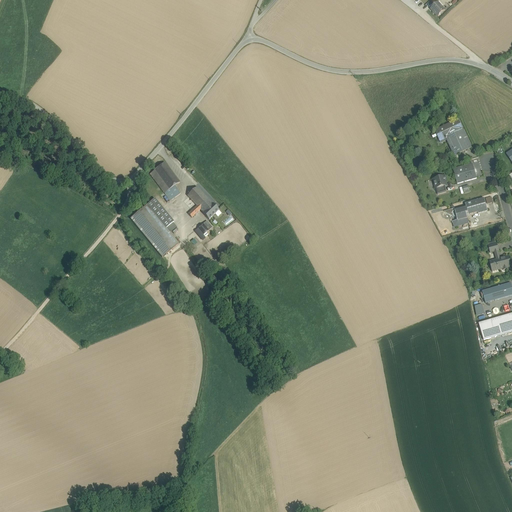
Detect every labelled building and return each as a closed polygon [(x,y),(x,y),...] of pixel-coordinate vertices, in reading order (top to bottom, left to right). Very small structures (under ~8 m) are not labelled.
[(438,3),(431,9),(438,17),(445,11),(442,8),(443,7),(443,6),(440,2),(439,2),(438,3)] [(458,120),(435,131),(439,141),(444,139),(446,138),(463,130),(458,120)] [(463,130),(446,138),(444,139),(445,139),(446,139),(447,141),(454,156),(471,149),(463,130)] [(180,183),(165,164),(155,171),(169,190),(175,186),(180,183)] [(473,164),(453,169),(457,184),(477,179),(473,164)] [(169,190),(155,171),(150,175),(164,194),(169,190)] [(445,177),(433,180),(438,195),(441,194),(439,188),(445,186),(446,186),(445,182),(446,182),(445,177)] [(169,190),(164,194),(170,202),(180,194),(175,186),(169,190)] [(207,199),(197,188),(187,196),(196,206),(198,208),(207,199)] [(174,223),(155,199),(147,206),(166,229),(173,223),(174,223)] [(207,199),(198,208),(200,210),(203,213),(202,214),(209,220),(215,215),(217,217),(218,217),(221,214),(221,213),(219,211),(213,204),(212,204),(207,199)] [(484,199),(465,204),(466,208),(467,208),(468,212),(468,213),(470,214),(478,212),(476,207),(486,205),(484,199)] [(486,205),(476,207),(478,212),(478,214),(488,211),(486,205)] [(166,229),(147,206),(130,219),(162,258),(179,244),(170,233),(166,229)] [(196,207),(188,215),(192,218),(200,210),(198,208),(196,206),(196,207)] [(466,208),(457,211),(456,209),(445,212),(454,218),(457,217),(457,220),(454,221),(453,223),(454,226),(455,227),(461,226),(461,224),(468,222),(466,213),(468,212),(467,208),(466,208)] [(212,229),(206,222),(203,225),(209,231),(212,229)] [(173,223),(166,229),(170,233),(176,228),(173,223)] [(203,225),(198,229),(203,235),(209,231),(203,225)] [(205,239),(197,229),(195,231),(203,241),(205,239)] [(509,257),(500,259),(498,251),(494,252),(497,260),(489,262),(492,269),(498,268),(499,271),(503,269),(503,271),(508,270),(508,268),(511,267),(509,257)] [(482,292),(486,304),(511,296),(511,286),(511,284),(482,292)] [(481,304),(474,306),(477,316),(484,314),(481,304)] [(511,314),(491,321),(495,338),(511,332),(511,314)] [(491,321),(479,324),(484,341),(495,338),(491,321)]
